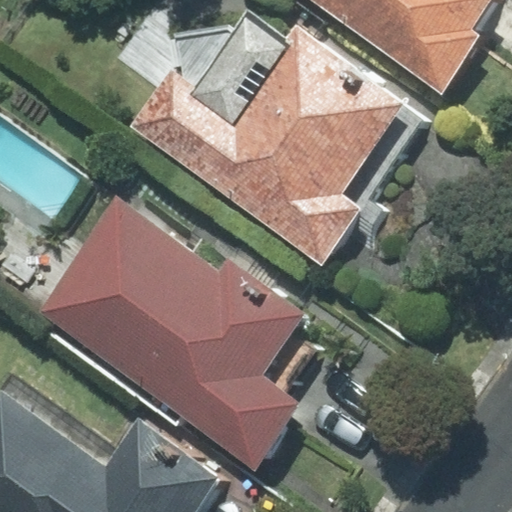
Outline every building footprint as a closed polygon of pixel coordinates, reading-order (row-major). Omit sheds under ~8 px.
[(310,0),(454,105),(499,44),(488,37),(511,6),(502,0),(310,0)] [(303,57),(256,23),(216,77),(196,62),(142,134),(333,276),(382,210),(374,204),(435,121),(319,35),(303,57)] [(93,179),(0,112),(0,256),(25,274),(93,179)] [(280,382),(323,324),(240,262),(229,276),(132,203),(48,314),(267,479),(318,410),(280,382)] [(222,511),(237,490),(154,433),(126,473),(17,398),(0,422),(0,511),(222,511)]
